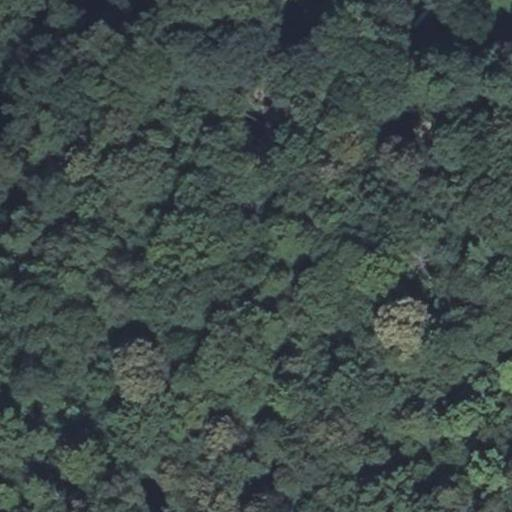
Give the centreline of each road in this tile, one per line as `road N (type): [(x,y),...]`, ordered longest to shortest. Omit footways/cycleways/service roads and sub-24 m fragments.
road 1 (track): [(294,261),(511,55)]
road 2 (track): [(294,261),(205,369),(153,511)]
